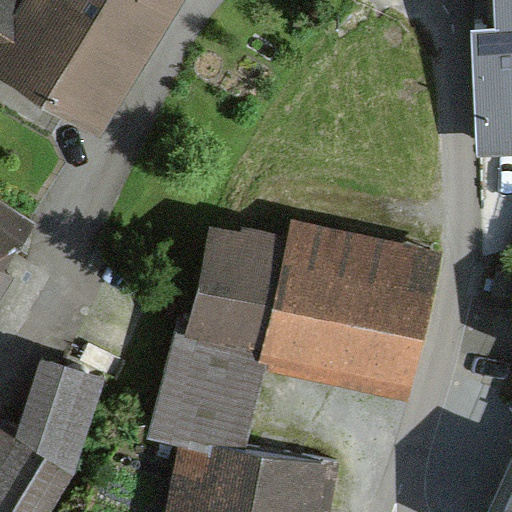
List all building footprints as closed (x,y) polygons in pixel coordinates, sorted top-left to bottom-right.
[(0,0),(0,57),(97,114),(145,31),(91,0),(0,0)] [(91,0),(145,31),(163,0),(91,0)] [(511,0),(503,0),(504,18),(482,19),(486,142),(511,141),(511,0)] [(0,263),(25,224),(0,208),(0,263)] [(439,253),(301,224),(298,238),(220,221),(197,329),(275,345),(272,359),(410,388),(439,253)] [(55,337),(0,424),(0,511),(36,511),(120,377),(55,337)] [(302,511),(310,460),(203,443),(192,511),(302,511)] [(511,511),(511,488),(501,511),(511,511)]
